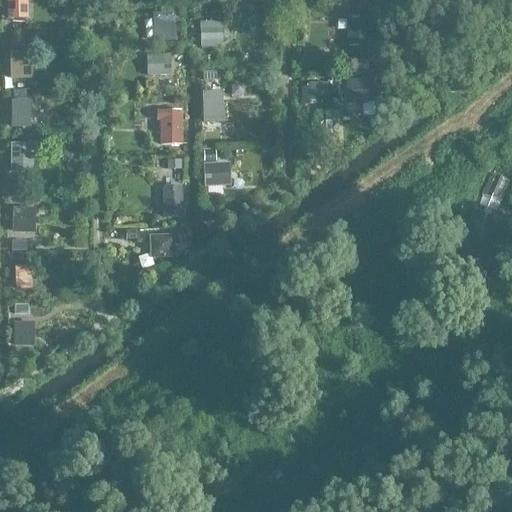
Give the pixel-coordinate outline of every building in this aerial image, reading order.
[(28,18),(27,0),(6,0),(7,19),(28,18)] [(369,9),(368,0),(358,0),(358,9),(369,9)] [(175,40),(174,11),(153,12),(154,41),(175,40)] [(371,45),(371,19),(342,19),(342,45),(371,45)] [(200,30),(200,47),(221,47),(221,44),(224,43),(223,28),(219,21),(194,21),(194,30),(200,30)] [(24,48),(24,37),(10,37),(10,48),(24,48)] [(32,78),(31,50),(9,51),(10,79),(32,78)] [(170,54),(146,55),(146,77),(171,76),(170,54)] [(212,65),(212,56),(204,56),(204,65),(212,65)] [(370,70),(370,60),(354,60),(354,70),(370,70)] [(203,70),(203,80),(216,80),(216,69),(203,70)] [(347,80),(348,103),(372,102),(371,79),(347,80)] [(328,95),(328,82),(307,83),(307,86),(301,86),(301,106),(320,106),(320,95),(328,95)] [(223,122),(222,90),(202,91),(203,123),(223,122)] [(174,96),(173,105),(182,105),(182,96),(174,96)] [(31,127),(30,99),(11,99),(11,127),(31,127)] [(181,145),(182,109),(160,109),(160,110),(156,110),(156,120),(160,120),(160,144),(181,145)] [(343,133),(343,121),(320,122),(321,134),(343,133)] [(34,178),(34,143),(10,143),(10,178),(34,178)] [(203,150),(203,161),(216,160),(215,150),(203,150)] [(181,159),(166,159),(166,169),(181,169),(181,159)] [(229,161),(202,163),(204,187),(230,185),(229,161)] [(182,217),(182,185),(163,185),(163,217),(182,217)] [(35,233),(35,207),(13,207),(12,233),(35,233)] [(139,230),(125,230),(125,240),(139,240),(139,230)] [(174,234),(148,235),(149,258),(174,257),(174,234)] [(27,241),(11,241),(11,250),(27,250),(27,241)] [(31,264),(14,265),(15,289),(32,288),(31,264)] [(13,304),(13,315),(28,315),(28,304),(13,304)] [(32,321),(12,321),(12,346),(32,346),(32,321)]
